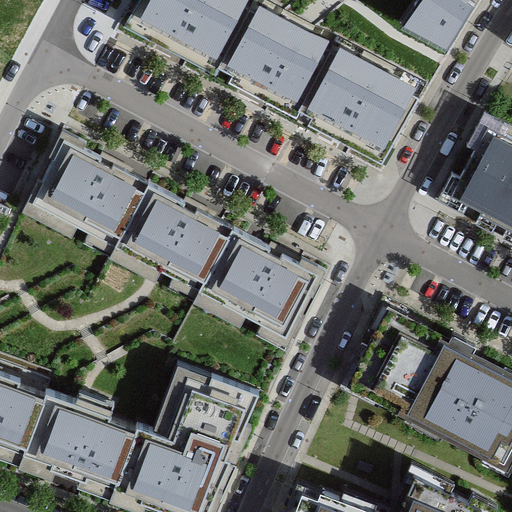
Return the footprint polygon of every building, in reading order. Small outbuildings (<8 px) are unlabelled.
[(391,143),(426,81),(272,0),(134,0),(131,8),(148,17),(140,32),(188,57),(193,49),(218,62),(213,70),(271,101),(277,91),(285,96),(283,99),(297,106),(293,113),(368,153),(378,136),(391,143)] [(414,0),(414,2),(430,13),(419,29),(448,45),(475,1),(473,0),(414,0)] [(148,17),(131,8),(123,23),(140,32),(148,17)] [(277,91),(271,101),(293,113),(297,106),(283,99),(285,96),(277,91)] [(511,137),(487,124),(451,193),(468,202),(482,209),(480,213),(511,229),(511,137)] [(64,136),(32,201),(285,336),(318,271),(297,260),(294,265),(268,251),(271,246),(212,215),(210,220),(183,206),(186,201),(129,170),(126,175),(100,161),(102,156),(64,136)] [(382,160),(391,143),(378,136),(368,153),(382,160)] [(386,357),(369,390),(504,461),(511,446),(511,374),(486,361),(478,376),(462,368),(471,352),(405,318),(402,323),(387,315),(369,348),(386,357)] [(0,366),(0,438),(55,458),(54,462),(89,476),(91,472),(144,491),(143,496),(176,508),(177,504),(199,511),(208,511),(263,387),(215,370),(212,377),(191,369),(169,429),(141,418),(139,422),(114,413),(115,409),(50,385),(48,389),(23,379),(25,375),(0,366)] [(478,511),(482,504),(411,473),(394,511),(379,511),(317,489),(308,511),(478,511)]
